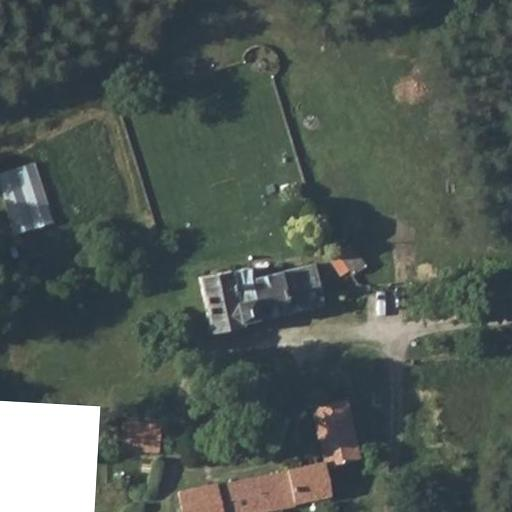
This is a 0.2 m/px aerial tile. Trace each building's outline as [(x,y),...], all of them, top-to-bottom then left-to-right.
[(192,159),(197,190),(258,180),(252,149),(192,159)] [(39,161),(0,172),(0,175),(19,234),(58,222),(39,161)] [(250,266),(198,274),(210,327),(239,322),(245,316),(323,300),(316,260),(251,273),(250,266)] [(309,403),(321,456),(324,462),(358,454),(345,396),(309,403)] [(152,449),(157,423),(120,418),(117,443),(152,449)] [(330,487),(324,462),(321,456),(178,489),(182,504),(174,506),(174,511),(180,511),(181,511),(180,511),(229,511),(245,509),(246,511),(253,511),(253,507),(286,499),(288,505),(296,502),(294,496),(330,487)]
